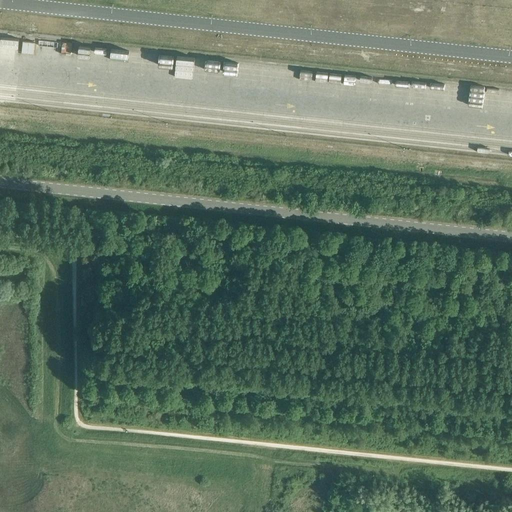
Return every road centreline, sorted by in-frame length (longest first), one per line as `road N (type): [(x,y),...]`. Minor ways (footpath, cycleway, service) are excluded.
road 1 (unclassified): [(511,57),(0,2)]
road 2 (unclassified): [(511,237),(0,182)]
